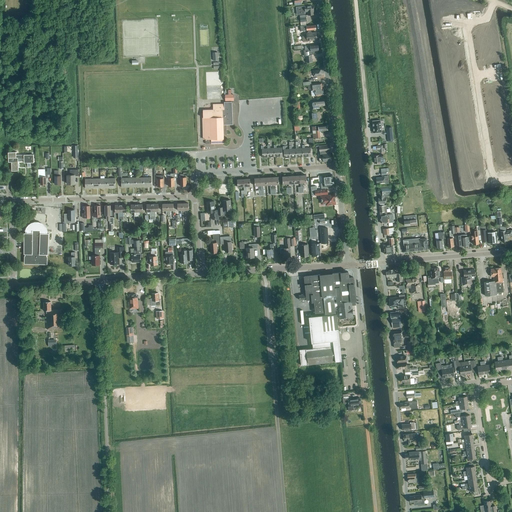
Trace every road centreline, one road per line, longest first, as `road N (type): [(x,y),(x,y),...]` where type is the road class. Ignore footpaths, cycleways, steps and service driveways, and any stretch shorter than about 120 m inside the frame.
road 1 (residential): [(13,287),(17,200),(194,196)]
road 2 (residential): [(409,511),(383,262)]
road 3 (unclassified): [(100,281),(109,511)]
road 4 (residential): [(511,176),(489,173),(463,23)]
road 5 (unclassified): [(337,166),(319,0)]
road 6 (residential): [(194,196),(193,175),(337,166)]
road 7 (tertiary): [(201,273),(348,265)]
road 8 (residential): [(383,262),(368,126)]
road 9 (unclassified): [(363,396),(355,264)]
road 10 (tertiary): [(383,262),(511,252)]
road 11 (track): [(368,126),(355,0)]
road 12 (unclassified): [(511,480),(490,484),(480,387)]
